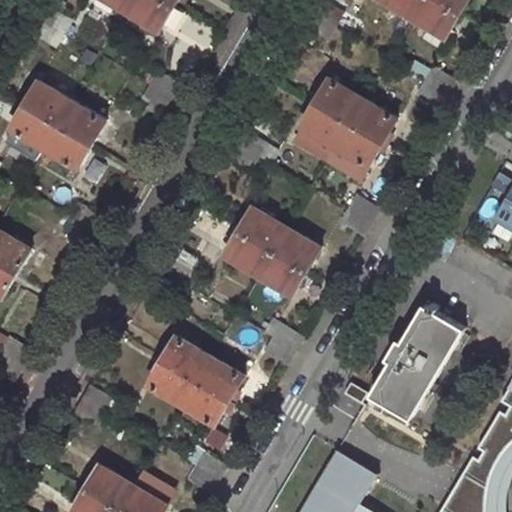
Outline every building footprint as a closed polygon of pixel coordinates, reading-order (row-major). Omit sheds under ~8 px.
[(134,0),(107,0),(128,12),(134,0)] [(167,0),(134,0),(128,12),(161,31),(176,6),(167,0)] [(346,10),(328,0),(321,0),(315,10),(338,23),(346,10)] [(424,0),(389,0),(415,15),(424,0)] [(442,0),(424,0),(415,15),(448,35),(462,12),(442,0)] [(442,0),(462,12),(469,0),(442,0)] [(74,18),(52,4),(43,19),(66,32),(74,18)] [(329,38),(338,23),(315,10),(306,25),(329,38)] [(43,19),(35,32),(58,46),(66,32),(43,19)] [(452,91),(460,79),(436,64),(428,77),(452,91)] [(183,101),(191,87),(167,73),(159,87),(183,101)] [(331,77),(318,100),(352,121),(366,98),(331,77)] [(420,92),(444,106),(452,91),(428,77),(420,92)] [(40,82),(28,103),(62,124),(75,102),(40,82)] [(151,101),(174,115),(175,114),(183,101),(159,87),(151,101)] [(399,118),(366,98),(352,121),(385,140),(399,118)] [(352,121),(318,100),(303,124),(338,144),(352,121)] [(108,121),(75,102),(62,124),(95,143),(108,121)] [(62,124),(28,103),(13,128),(47,148),(62,124)] [(352,121),(338,144),(371,164),(385,140),(352,121)] [(62,124),(47,148),(81,168),(95,143),(62,124)] [(269,140),(246,126),(238,140),(261,153),(269,140)] [(252,168),(261,153),(238,140),(229,154),(252,168)] [(506,191),(492,214),(511,225),(511,166),(507,163),(495,184),(506,191)] [(359,194),(351,206),(375,221),(383,208),(359,194)] [(375,221),(351,206),(342,221),(366,236),(375,221)] [(103,234),(111,221),(87,207),(80,220),(103,234)] [(254,207),(241,229),(275,250),(289,227),(254,207)] [(71,234),(95,249),(103,234),(80,220),(71,234)] [(322,247),(289,227),(275,250),(308,270),(322,247)] [(32,249),(0,229),(0,259),(19,271),(32,249)] [(275,250),(241,229),(226,254),(260,274),(275,250)] [(275,250),(260,274),(294,294),(308,270),(275,250)] [(191,272),(167,257),(160,270),(183,284),(191,272)] [(0,259),(0,292),(5,296),(19,271),(0,259)] [(175,299),(183,284),(160,270),(151,285),(175,299)] [(371,395),(412,420),(468,327),(426,303),(405,338),(401,336),(388,358),(392,361),(371,395)] [(297,352),(305,339),(281,325),(274,338),(297,352)] [(177,336),(164,357),(198,378),(211,357),(177,336)] [(34,350),(12,337),(4,349),(27,362),(34,350)] [(265,353),(288,366),(297,352),(274,338),(265,353)] [(0,355),(0,366),(18,377),(27,362),(4,349),(0,355)] [(198,378),(164,357),(149,382),(183,403),(198,378)] [(245,377),(211,357),(198,378),(232,399),(245,377)] [(217,424),(232,399),(198,378),(183,403),(217,424)] [(442,511),(487,511),(486,494),(492,469),(505,445),(511,438),(511,382),(502,398),(511,404),(511,405),(508,414),(501,410),(481,443),(488,448),(482,457),(475,453),(455,488),(442,511)] [(115,399),(91,385),(83,398),(107,412),(115,399)] [(83,398),(75,411),(99,425),(107,412),(83,398)] [(507,511),(508,498),(509,488),(511,480),(511,438),(505,445),(492,469),(486,494),(487,511),(507,511)] [(338,449),(300,511),(377,511),(358,500),(377,471),(338,449)] [(221,480),(229,467),(205,453),(197,465),(221,480)] [(100,465),(86,487),(121,508),(134,485),(100,465)] [(221,480),(197,465),(189,480),(213,494),(221,480)] [(164,511),(168,506),(134,485),(121,508),(127,511),(164,511)] [(118,511),(121,508),(86,487),(72,511),(73,511),(118,511)]
